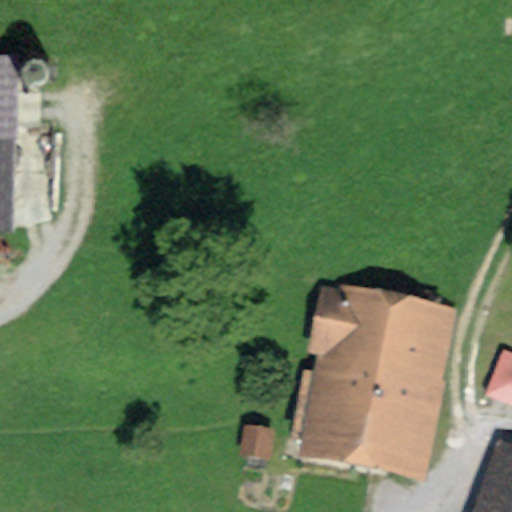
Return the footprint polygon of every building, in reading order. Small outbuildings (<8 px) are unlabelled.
[(31,78),(39,80),(46,77),(51,71),(53,64),(50,56),(44,51),(37,49),(29,52),(24,58),(22,66),(25,73),(31,78)] [(0,208),(6,209),(8,121),(41,122),(42,94),(9,93),(10,60),(0,59),(0,208)] [(450,326),(436,308),(394,300),(391,315),(326,302),(317,348),(339,352),(332,389),(310,385),(299,443),(404,463),(425,350),(444,354),(450,326)] [(490,394),(511,401),(511,349),(507,348),(490,394)] [(271,462),(274,428),(243,425),(240,459),(271,462)] [(511,490),(511,452),(503,449),(491,483),(511,490)] [(511,511),(511,490),(491,483),(480,511),(511,511)]
